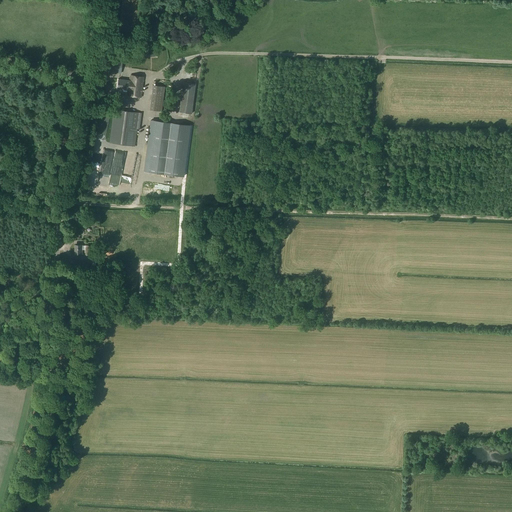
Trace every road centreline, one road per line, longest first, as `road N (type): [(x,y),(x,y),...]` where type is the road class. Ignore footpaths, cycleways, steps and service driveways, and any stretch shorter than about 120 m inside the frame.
road 1 (unclassified): [(13,511),(41,418),(61,201),(85,77),(0,61)]
road 2 (track): [(61,201),(511,219)]
